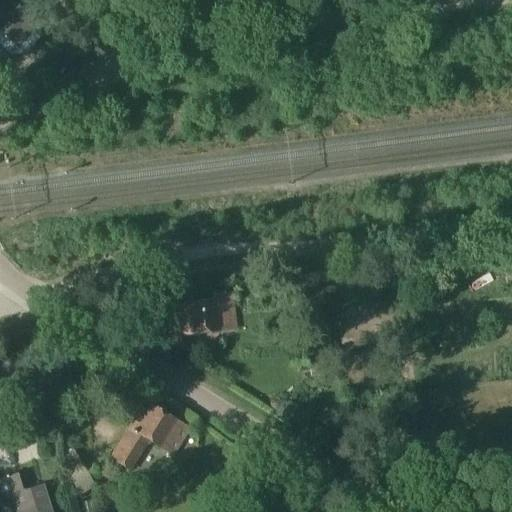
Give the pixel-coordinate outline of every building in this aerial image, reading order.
[(38,24),(13,1),(7,7),(0,0),(0,30),(18,47),(38,24)] [(432,265),(411,269),(413,279),(434,275),(432,265)] [(321,286),(300,289),(311,358),(332,354),(321,286)] [(216,301),(171,307),(174,337),(237,329),(233,294),(215,297),(216,301)] [(343,354),(348,395),(381,391),(376,350),(343,354)] [(150,440),(175,455),(190,430),(152,407),(148,414),(141,410),(112,459),(132,471),(150,440)] [(80,496),(96,487),(77,455),(62,466),(80,496)] [(22,492),(17,475),(0,480),(0,496),(1,501),(13,498),(16,511),(51,511),(43,486),(22,492)]
